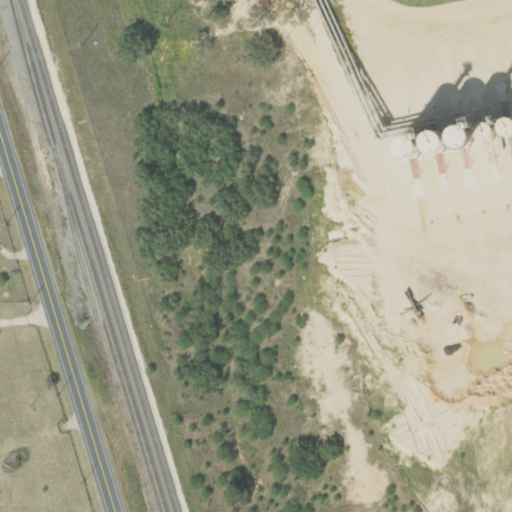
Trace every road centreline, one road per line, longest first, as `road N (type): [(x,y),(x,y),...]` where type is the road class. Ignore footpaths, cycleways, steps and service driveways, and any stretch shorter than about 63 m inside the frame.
road 1 (tertiary): [(0,133),(116,511)]
road 2 (residential): [(502,0),(364,65)]
